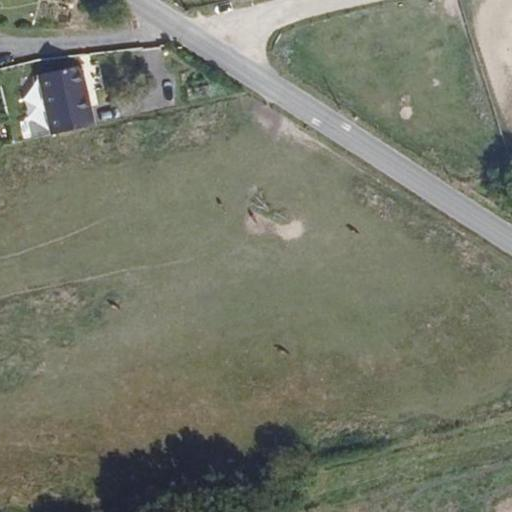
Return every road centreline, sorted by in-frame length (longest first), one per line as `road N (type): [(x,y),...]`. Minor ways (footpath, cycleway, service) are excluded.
road 1 (tertiary): [(511,240),(182,29)]
road 2 (residential): [(182,29),(54,49),(0,44)]
road 3 (residential): [(309,0),(182,29)]
